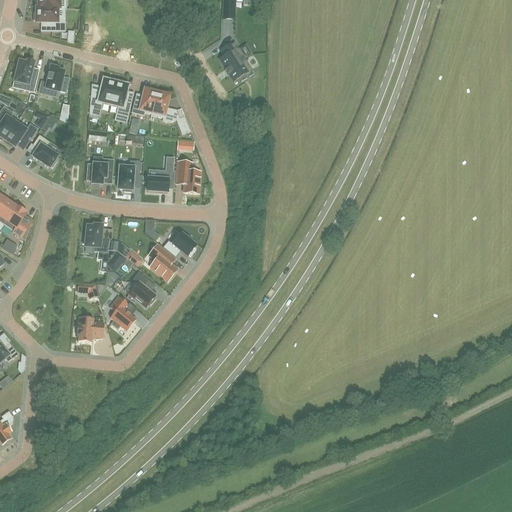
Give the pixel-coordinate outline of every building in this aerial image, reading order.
[(35,0),(35,4),(37,4),(37,9),(37,10),(57,10),(59,10),(59,1),(66,1),(65,0),(35,0)] [(223,0),(223,21),(234,22),(234,0),(223,0)] [(57,19),(64,19),(64,10),(65,10),(66,1),(59,1),(59,10),(57,10),(57,19)] [(33,15),(33,23),(35,23),(35,24),(41,24),(51,24),(51,33),(64,33),(64,19),(57,19),(57,10),(37,10),(37,9),(35,9),(35,15),(33,15)] [(41,33),(51,33),(51,24),(41,24),(41,33)] [(255,73),(244,57),(238,48),(234,42),(230,45),(230,44),(221,50),(224,56),(219,59),(226,69),(225,70),(228,75),(229,74),(234,81),(239,77),(242,81),(255,73)] [(30,79),(33,70),(34,64),(26,62),(26,64),(18,62),(17,67),(13,84),(23,86),(21,92),(33,95),(37,81),(30,79)] [(41,83),(38,95),(48,97),(50,92),(59,94),(59,93),(65,94),(68,81),(62,79),(64,73),(58,72),(58,70),(51,68),(48,76),(46,82),(47,82),(46,85),(41,83)] [(39,71),(33,70),(30,79),(37,81),(39,71)] [(102,105),(110,107),(115,84),(111,83),(112,81),(104,79),(104,81),(103,81),(101,88),(98,99),(90,97),(89,110),(100,112),(102,105)] [(119,85),(115,84),(110,107),(118,109),(116,116),(127,119),(131,105),(124,103),(126,93),(128,87),(127,87),(127,85),(120,83),(119,85)] [(23,86),(13,84),(12,89),(21,92),(23,86)] [(98,99),(101,88),(91,86),(90,97),(98,99)] [(144,91),(142,97),(141,103),(135,101),(132,112),(132,115),(143,118),(144,114),(151,116),(157,94),(154,93),(155,91),(147,89),(146,91),(144,91)] [(151,116),(151,117),(163,120),(162,123),(169,125),(176,122),(180,121),(179,120),(176,112),(169,115),(168,113),(165,112),(166,110),(169,97),(167,96),(167,94),(159,92),(159,94),(157,94),(151,116)] [(133,94),(126,93),(124,103),(131,105),(133,94)] [(13,102),(0,96),(0,103),(8,109),(13,102)] [(62,106),(59,121),(67,125),(69,108),(62,106)] [(0,122),(1,123),(0,125),(0,141),(1,142),(2,141),(4,142),(17,123),(11,118),(13,115),(4,108),(0,113),(0,122)] [(100,112),(89,110),(88,116),(99,118),(100,112)] [(35,126),(40,130),(50,117),(36,111),(33,118),(39,120),(35,126)] [(127,119),(116,116),(115,122),(126,125),(127,119)] [(45,133),(48,127),(51,129),(57,120),(50,117),(40,130),(45,133)] [(180,121),(176,122),(182,138),(190,134),(184,118),(179,120),(180,121)] [(132,120),(129,134),(137,136),(140,122),(132,120)] [(22,138),(30,143),(38,131),(30,126),(27,129),(17,123),(4,142),(6,143),(5,145),(11,149),(12,148),(14,149),(16,147),(22,138)] [(89,132),(88,142),(106,144),(107,134),(89,132)] [(144,138),(127,136),(126,144),(143,146),(144,138)] [(32,157),(32,158),(49,170),(50,168),(52,169),(56,163),(55,162),(58,158),(45,149),(49,144),(39,137),(32,147),(37,150),(32,157)] [(23,153),(30,143),(22,138),(16,147),(23,153)] [(194,144),(177,142),(177,152),(193,153),(194,144)] [(62,152),(49,144),(45,149),(58,158),(62,152)] [(37,150),(32,147),(31,146),(26,153),(32,157),(37,150)] [(147,184),(147,193),(167,195),(167,190),(169,190),(170,173),(173,173),(174,159),(166,159),(165,173),(164,177),(157,176),(157,180),(148,179),(147,184)] [(87,165),(86,183),(91,183),(91,186),(93,186),(93,188),(100,188),(100,187),(102,187),(102,185),(103,180),(112,181),(112,178),(114,161),(113,161),(102,160),(102,166),(92,165),(92,166),(87,165)] [(118,178),(117,191),(123,191),(123,193),(130,194),(130,192),(131,192),(132,189),(132,176),(139,177),(140,163),(128,162),(128,169),(118,168),(118,178)] [(174,186),(184,187),(183,195),(198,196),(199,174),(191,173),(191,165),(176,164),(175,173),(174,186)] [(148,171),(148,179),(157,180),(157,176),(164,177),(165,173),(148,171)] [(132,176),(132,189),(141,189),(142,177),(139,177),(132,176)] [(0,223),(3,226),(4,226),(16,208),(6,202),(0,210),(0,223)] [(16,208),(4,226),(14,233),(13,235),(25,243),(30,228),(29,228),(31,225),(23,220),(25,216),(26,215),(16,208)] [(23,220),(31,225),(33,222),(25,216),(23,220)] [(145,234),(155,243),(159,238),(153,233),(154,223),(146,222),(145,234)] [(83,238),(82,245),(84,245),(84,248),(93,249),(93,253),(98,254),(98,260),(102,261),(101,272),(107,273),(114,274),(122,265),(126,260),(117,253),(108,252),(109,242),(109,241),(103,240),(101,237),(102,231),(102,227),(93,226),(93,228),(86,227),(85,238),(83,238)] [(113,232),(102,231),(101,237),(103,240),(109,241),(109,242),(111,242),(113,232)] [(168,242),(163,249),(175,259),(180,253),(187,259),(188,257),(190,258),(196,251),(194,250),(196,248),(179,234),(170,244),(168,242)] [(7,241),(2,249),(14,256),(17,248),(7,241)] [(108,252),(117,253),(118,243),(111,242),(109,242),(108,252)] [(118,243),(117,253),(126,260),(132,265),(137,269),(143,262),(118,243)] [(175,262),(166,255),(157,247),(149,257),(155,262),(150,269),(166,282),(167,283),(176,271),(171,267),(175,262)] [(126,260),(122,265),(128,270),(132,265),(126,260)] [(96,286),(99,298),(108,288),(111,289),(120,279),(114,274),(107,273),(105,287),(96,286)] [(129,296),(126,299),(134,305),(136,302),(145,309),(149,305),(150,306),(155,300),(154,299),(155,298),(150,294),(143,288),(148,282),(138,274),(133,280),(138,284),(129,296)] [(124,292),(129,296),(138,284),(133,280),(124,292)] [(143,288),(150,294),(155,287),(148,282),(143,288)] [(77,294),(87,295),(89,300),(99,298),(96,286),(77,285),(77,294)] [(120,328),(126,333),(136,321),(131,318),(123,311),(127,306),(118,298),(109,309),(115,314),(110,320),(113,322),(110,326),(117,332),(120,328)] [(123,311),(131,318),(137,311),(129,304),(127,306),(123,311)] [(78,320),(78,326),(77,326),(76,339),(78,339),(77,344),(90,345),(91,339),(102,340),(104,325),(93,324),(93,322),(78,320)] [(0,346),(2,349),(8,344),(10,343),(4,335),(0,337),(0,346)] [(0,363),(4,360),(8,365),(18,356),(8,344),(2,349),(0,346),(0,363)] [(24,373),(25,359),(21,356),(20,364),(18,364),(17,372),(21,376),(24,373)] [(8,377),(0,383),(0,388),(2,391),(6,388),(12,383),(8,377)] [(0,446),(1,449),(11,442),(8,437),(12,434),(8,429),(12,426),(12,420),(8,413),(1,419),(2,421),(0,422),(0,446)]
